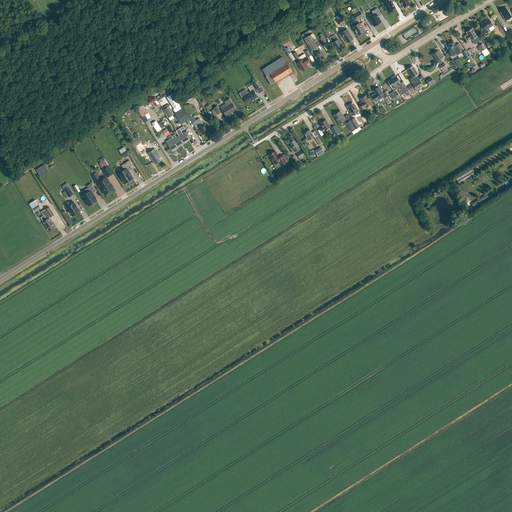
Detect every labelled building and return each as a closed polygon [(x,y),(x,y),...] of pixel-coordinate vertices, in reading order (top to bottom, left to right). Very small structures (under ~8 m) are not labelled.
[(389,0),(383,0),(381,2),(388,12),(395,7),(389,0)] [(374,15),(369,18),(374,27),(382,22),(378,16),(381,14),(377,8),(371,11),(374,15)] [(511,20),(510,17),(511,16),(506,8),(500,12),(505,20),(506,20),(507,22),(511,20)] [(341,26),(346,23),(342,16),(342,17),(337,19),(341,26)] [(486,31),(488,29),(488,28),(493,25),(489,19),(481,24),(486,31)] [(356,24),(354,20),(351,22),(353,26),(353,27),(358,35),(365,31),(360,22),(356,24)] [(326,38),(330,35),(324,25),(320,27),(326,38)] [(418,34),(415,28),(404,34),(407,40),(418,34)] [(479,34),(477,35),(472,28),(466,32),(468,34),(465,36),(467,41),(470,39),(471,39),(474,44),(482,39),(479,34)] [(311,50),(316,47),(320,45),(310,29),(301,35),(311,50)] [(353,39),(347,29),(341,32),(341,33),(339,34),(342,38),(344,37),(347,43),(353,39)] [(322,33),(319,35),(324,44),(327,42),(323,36),(324,35),(322,33)] [(337,49),(342,46),(338,39),(335,34),(330,38),(332,42),(332,43),(334,46),(335,46),(337,49)] [(487,43),(492,41),(488,35),(483,37),(487,43)] [(287,36),(280,40),(283,45),(290,40),(287,36)] [(449,42),(456,53),(457,55),(460,52),(459,51),(462,49),(459,43),(456,45),(455,45),(453,40),(449,42)] [(457,55),(449,42),(445,45),(447,48),(453,57),(457,55)] [(486,48),(482,43),(479,45),(482,51),(481,51),(484,56),(490,53),(486,48)] [(311,50),(310,51),(312,55),(314,54),(318,61),(324,57),(319,50),(317,48),(316,47),(311,50)] [(442,62),(440,59),(442,57),(438,50),(432,53),(437,61),(439,64),(442,62)] [(298,58),(295,59),(297,62),(297,63),(302,71),(308,67),(306,64),(310,61),(307,56),(306,57),(304,54),(299,57),(298,58)] [(287,63),(283,57),(262,70),(267,76),(266,76),(271,85),(292,71),(287,63)] [(416,90),(422,86),(416,75),(418,74),(413,66),(407,69),(412,77),(409,79),(416,90)] [(400,94),(400,96),(405,93),(404,91),(407,90),(404,84),(402,85),(400,83),(396,76),(392,78),(398,89),(397,90),(400,94)] [(400,94),(397,90),(398,89),(392,78),(388,81),(394,91),(390,94),(393,98),(400,94)] [(252,84),(255,89),(259,87),(261,86),(258,80),(255,82),(252,84)] [(375,100),(379,98),(378,97),(383,93),(379,86),(373,90),(376,94),(372,96),(375,100)] [(245,89),(239,93),(242,97),(243,96),(246,102),(251,99),(252,100),(258,97),(253,89),(248,93),(245,89)] [(164,95),(158,99),(159,101),(170,94),(169,92),(168,93),(164,95)] [(189,102),(196,98),(193,92),(186,97),(189,102)] [(173,93),(167,97),(174,109),(180,105),(173,93)] [(368,98),(366,94),(360,98),(362,102),(359,103),(363,109),(365,107),(366,107),(372,104),(370,101),(371,100),(369,97),(368,98)] [(224,101),(225,103),(220,107),(226,117),(232,112),(236,109),(229,98),(224,101)] [(352,115),(359,111),(353,102),(347,107),(352,115)] [(174,109),(173,110),(175,113),(182,109),(180,105),(174,109)] [(145,115),(148,113),(144,107),(138,111),(142,117),(145,115)] [(169,117),(172,115),(167,108),(164,110),(169,117)] [(182,109),(175,113),(181,123),(188,119),(182,109)] [(339,124),(346,120),(340,111),(334,115),(339,124)] [(203,124),(199,118),(196,120),(192,123),(196,129),(198,128),(202,134),(207,131),(203,124)] [(350,120),(355,129),(359,126),(354,118),(350,120)] [(324,130),(330,127),(326,119),(320,123),(323,127),(320,129),(322,131),(324,130)] [(351,131),(355,129),(350,120),(346,123),(351,131)] [(156,121),(152,123),(157,131),(161,129),(158,123),(156,121)] [(307,141),(314,136),(310,129),(304,133),(307,137),(305,138),(307,141)] [(185,132),(179,135),(184,143),(190,139),(189,138),(190,137),(186,131),(185,132)] [(178,147),(184,143),(179,135),(173,139),(178,147)] [(178,147),(173,139),(171,140),(169,138),(165,141),(172,151),(178,147)] [(296,143),(294,139),(290,142),(292,146),(292,147),(294,150),(294,149),(296,153),(299,150),(298,147),(299,146),(296,142),(296,143)] [(155,149),(154,150),(148,153),(155,164),(160,160),(159,158),(160,158),(155,149)] [(275,151),(269,155),(274,164),(276,168),(281,165),(286,162),(282,155),(279,157),(275,151)] [(104,160),(99,163),(103,169),(108,165),(104,160)] [(125,183),(133,178),(128,171),(134,167),(129,160),(121,165),(124,170),(118,173),(122,179),(123,182),(124,182),(125,183)] [(36,170),(39,174),(47,169),(45,164),(36,170)] [(107,177),(113,173),(109,168),(108,165),(103,169),(102,169),(107,177)] [(455,178),(459,183),(474,174),(471,168),(455,178)] [(96,184),(97,183),(102,191),(103,190),(105,194),(113,189),(110,184),(110,185),(109,182),(106,177),(101,180),(97,175),(94,177),(94,176),(92,177),(96,184)] [(69,186),(66,183),(62,186),(64,189),(68,197),(74,194),(69,186)] [(92,193),(92,194),(90,191),(94,188),(91,183),(86,186),(89,191),(82,195),(89,206),(96,201),(94,197),(94,196),(92,193)] [(471,204),(475,209),(490,200),(487,194),(471,204)] [(33,208),(40,204),(37,199),(30,203),(33,208)] [(72,216),(79,212),(73,202),(66,206),(69,211),(68,211),(68,212),(69,214),(70,214),(71,214),(72,216)] [(54,215),(49,207),(41,212),(43,216),(41,218),(43,222),(49,231),(55,227),(49,218),(54,215)]
